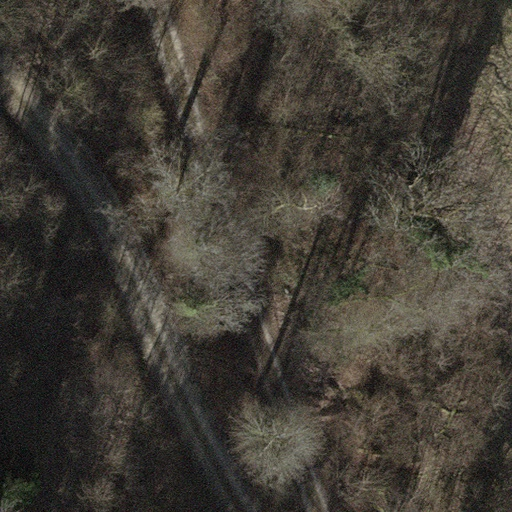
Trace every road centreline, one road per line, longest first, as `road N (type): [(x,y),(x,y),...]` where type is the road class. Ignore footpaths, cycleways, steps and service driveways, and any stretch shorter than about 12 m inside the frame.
road 1 (track): [(326,511),(164,0)]
road 2 (track): [(0,67),(115,217),(186,413),(243,511)]
